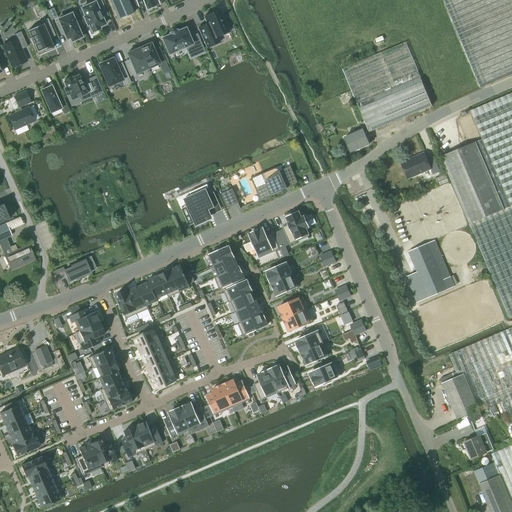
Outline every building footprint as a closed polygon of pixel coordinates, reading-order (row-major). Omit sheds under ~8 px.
[(100,14),(105,11),(100,0),(92,0),(94,3),(81,8),(85,16),(84,17),(87,25),(88,24),(92,32),(99,29),(98,27),(104,24),(100,14)] [(109,0),(118,19),(133,13),(127,0),(109,0)] [(135,0),(138,6),(143,3),(146,9),(147,8),(153,6),(158,4),(156,0),(135,0)] [(511,0),(443,0),(480,88),(511,74),(511,0)] [(57,17),(53,8),(47,11),(51,20),(57,17)] [(219,41),(217,37),(228,32),(219,10),(215,11),(214,9),(207,12),(208,14),(204,16),(207,23),(198,27),(207,47),(208,47),(219,42),(219,41)] [(80,28),(76,20),(74,21),(71,13),(57,19),(61,27),(60,27),(64,36),(64,35),(66,39),(69,38),(71,42),(81,37),(78,29),(80,28)] [(47,18),(41,21),(42,24),(27,31),(28,31),(31,38),(29,38),(32,46),(34,45),(37,51),(37,52),(45,49),(45,50),(45,51),(54,47),(53,47),(48,36),(54,33),(47,18)] [(170,34),(161,38),(168,54),(184,47),(187,54),(194,51),(196,56),(204,52),(196,34),(189,37),(185,28),(177,31),(176,30),(169,33),(170,34)] [(27,47),(20,31),(14,34),(16,39),(2,45),(12,67),(26,61),(21,49),(27,47)] [(432,106),(405,42),(342,69),(369,132),(432,106)] [(150,43),(138,48),(147,69),(165,61),(160,50),(155,53),(150,43)] [(147,69),(138,48),(126,53),(131,63),(125,66),(130,76),(147,69)] [(124,68),(118,71),(113,58),(99,64),(108,86),(121,80),(124,86),(131,83),(124,68)] [(66,88),(64,88),(69,101),(78,97),(80,102),(91,97),(83,80),(81,81),(78,75),(71,78),(71,77),(64,80),(64,81),(63,82),(66,88)] [(94,90),(100,88),(95,77),(89,79),(94,90)] [(51,85),(40,90),(50,113),(61,108),(63,114),(69,111),(63,99),(58,101),(51,85)] [(18,107),(30,102),(24,91),(13,96),(18,107)] [(511,93),(470,111),(481,139),(475,142),(504,209),(469,224),(508,318),(511,316),(511,93)] [(34,120),(28,107),(8,116),(13,129),(34,120)] [(363,130),(344,138),(351,153),(369,145),(363,130)] [(504,209),(475,142),(440,157),(469,224),(504,209)] [(408,179),(431,169),(433,175),(440,172),(435,159),(428,162),(425,154),(402,164),(408,179)] [(274,168),(251,178),(260,200),(298,183),(290,166),(280,170),(279,169),(278,168),(277,168),(276,168),(274,168)] [(439,185),(447,181),(444,173),(435,177),(439,185)] [(192,195),(183,199),(188,210),(194,223),(195,224),(205,220),(208,219),(205,212),(210,209),(208,205),(217,200),(214,192),(211,193),(208,188),(192,195)] [(232,188),(220,194),(226,208),(239,203),(232,188)] [(0,222),(9,219),(2,204),(0,204),(0,222)] [(283,229),(278,231),(285,246),(289,244),(309,236),(306,228),(308,227),(303,216),(301,218),(299,212),(286,218),(288,224),(282,227),(283,229)] [(0,225),(0,239),(11,235),(5,224),(0,225)] [(251,233),(249,234),(252,241),(250,242),(254,249),(255,248),(259,258),(279,249),(285,247),(285,246),(278,231),(272,233),(272,232),(265,235),(262,228),(258,230),(257,229),(251,232),(251,233)] [(417,300),(453,285),(435,240),(408,251),(417,272),(407,277),(417,300)] [(29,245),(18,250),(15,245),(10,247),(12,253),(5,256),(11,270),(35,259),(29,245)] [(218,251),(209,255),(214,266),(233,257),(229,248),(228,246),(227,247),(218,251)] [(325,254),(320,256),(322,261),(327,259),(333,256),(331,251),(325,254)] [(327,259),(322,261),(325,266),(329,264),(335,261),(333,256),(327,259)] [(233,257),(214,266),(218,276),(214,278),(239,267),(238,267),(233,257)] [(63,267),(50,273),(53,279),(65,273),(69,282),(90,272),(90,271),(95,268),(90,258),(77,264),(71,266),(72,267),(64,271),(63,267)] [(286,263),(266,271),(267,274),(270,283),(271,283),(271,284),(291,275),(286,263)] [(180,265),(169,270),(179,293),(190,288),(185,276),(186,276),(185,273),(184,274),(180,265)] [(239,267),(214,278),(219,289),(244,278),(239,267)] [(169,270),(159,275),(169,297),(179,293),(169,270)] [(159,275),(148,280),(157,301),(158,301),(157,298),(167,294),(168,297),(169,297),(159,275)] [(271,285),(270,285),(272,291),(274,290),(276,296),(297,287),(291,275),(271,284),(271,285)] [(148,282),(138,287),(148,309),(147,305),(157,301),(148,280),(147,280),(148,282)] [(247,280),(223,290),(228,302),(252,292),(251,291),(250,287),(249,286),(250,286),(248,281),(247,281),(247,280)] [(340,289),(335,290),(338,295),(342,294),(348,291),(346,286),(340,289)] [(127,290),(126,290),(137,314),(148,309),(138,287),(127,291),(127,290)] [(126,290),(115,295),(126,319),(137,314),(126,290)] [(342,294),(338,295),(340,300),(344,299),(350,296),(348,291),(342,294)] [(252,292),(228,302),(230,301),(235,312),(256,303),(252,292)] [(303,296),(278,307),(283,319),(308,308),(303,296)] [(340,314),(347,311),(344,302),(336,305),(340,314)] [(256,303),(235,312),(239,322),(237,323),(238,324),(262,313),(261,313),(256,303)] [(308,308),(283,319),(288,331),(313,320),(308,308)] [(80,311),(68,316),(71,323),(74,322),(78,331),(75,333),(99,323),(95,312),(88,315),(86,309),(85,309),(80,311)] [(262,313),(238,324),(243,335),(247,333),(253,331),(267,325),(262,313)] [(354,323),(350,325),(353,330),(357,328),(363,325),(361,320),(354,323)] [(99,323),(75,333),(83,350),(95,345),(99,343),(100,342),(97,336),(104,334),(99,323)] [(357,328),(353,330),(355,335),(359,333),(365,330),(363,325),(357,328)] [(511,327),(448,355),(456,377),(441,384),(457,421),(466,417),(469,423),(482,417),(479,411),(496,404),(511,440),(511,327)] [(157,328),(134,338),(139,349),(162,339),(157,328)] [(318,331),(295,341),(296,343),(300,352),(300,353),(323,343),(318,331)] [(162,339),(139,349),(143,359),(166,349),(162,339)] [(301,354),(299,355),(301,360),(303,359),(306,365),(328,355),(323,343),(300,353),(301,354)] [(40,365),(41,365),(42,369),(52,365),(51,361),(45,346),(34,350),(40,365)] [(99,352),(88,357),(92,368),(115,358),(110,347),(102,351),(101,350),(99,351),(99,352)] [(0,368),(3,375),(11,371),(10,369),(25,363),(18,348),(0,355),(0,368)] [(166,349),(143,359),(148,369),(170,359),(166,349)] [(370,360),(367,362),(369,366),(369,367),(372,365),(379,362),(377,357),(370,360)] [(115,358),(92,368),(93,369),(96,367),(100,377),(98,378),(120,369),(115,358)] [(170,359),(148,369),(150,374),(148,375),(150,379),(175,369),(170,359)] [(335,362),(310,373),(312,378),(314,384),(315,384),(315,386),(322,383),(323,385),(331,382),(330,380),(341,375),(335,362)] [(276,364),(267,367),(268,370),(278,392),(295,385),(288,369),(282,372),(280,368),(279,365),(277,366),(276,364)] [(120,369),(98,378),(102,388),(99,389),(99,390),(122,380),(118,370),(120,369)] [(175,369),(150,379),(152,384),(154,383),(157,389),(179,379),(175,369)] [(260,381),(253,384),(260,400),(278,392),(268,370),(257,375),(260,381)] [(122,380),(99,390),(104,400),(128,390),(128,389),(126,390),(122,380)] [(223,384),(222,385),(232,407),(249,400),(248,395),(252,393),(249,387),(249,386),(244,388),(242,383),(236,386),(234,383),(233,380),(228,382),(228,381),(223,383),(223,384)] [(210,404),(205,406),(210,417),(215,415),(232,407),(222,385),(211,390),(213,393),(214,396),(208,399),(210,404)] [(128,390),(104,400),(109,411),(133,401),(128,390)] [(191,403),(180,408),(190,430),(189,428),(206,420),(205,419),(210,417),(205,406),(201,408),(200,406),(194,409),(191,403)] [(8,409),(0,412),(0,414),(4,424),(23,415),(18,404),(10,408),(10,407),(7,408),(8,409)] [(164,427),(162,428),(165,434),(166,436),(168,435),(170,434),(171,435),(178,433),(179,435),(190,430),(180,408),(179,408),(171,411),(169,412),(170,415),(172,419),(165,422),(167,426),(164,427)] [(23,415),(4,424),(9,434),(31,424),(28,425),(23,415)] [(146,421),(135,426),(145,450),(162,442),(160,436),(157,431),(155,426),(155,425),(154,425),(149,428),(146,421)] [(31,424),(9,434),(13,444),(11,445),(36,435),(31,424)] [(160,424),(155,426),(157,431),(160,436),(165,434),(162,428),(160,424)] [(122,440),(121,440),(121,441),(123,445),(129,457),(145,450),(135,426),(124,431),(127,437),(122,440)] [(471,459),(487,452),(486,452),(493,449),(486,433),(480,436),(479,436),(464,442),(471,459)] [(36,435),(11,445),(16,456),(37,447),(33,437),(36,435)] [(90,441),(89,441),(101,467),(100,464),(109,460),(111,463),(118,460),(114,452),(112,446),(111,443),(110,443),(109,443),(104,445),(101,438),(91,443),(90,441)] [(81,455),(75,458),(83,475),(101,467),(89,441),(84,443),(85,446),(78,448),(81,455)] [(511,511),(511,444),(491,454),(494,462),(473,471),(490,511),(511,511)] [(41,456),(20,465),(25,476),(49,466),(49,465),(46,467),(41,456)] [(49,466),(25,476),(25,477),(27,476),(31,486),(54,476),(49,466)] [(54,476),(31,486),(36,496),(58,487),(54,476)] [(58,487),(36,496),(41,507),(49,504),(52,503),(51,503),(63,498),(58,487)]
